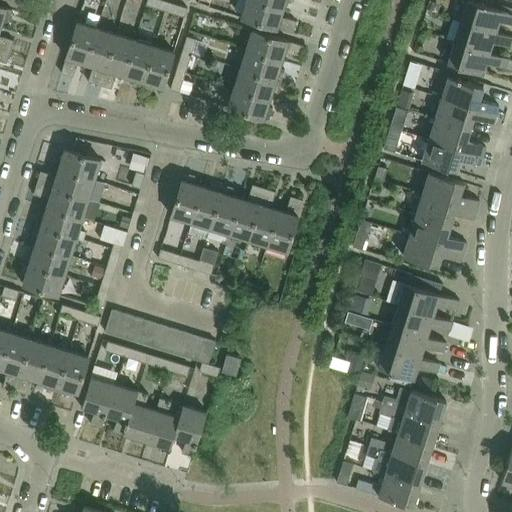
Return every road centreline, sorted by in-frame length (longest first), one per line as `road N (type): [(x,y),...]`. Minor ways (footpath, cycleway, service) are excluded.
road 1 (residential): [(35,111),(285,154),(308,142),(349,0)]
road 2 (residential): [(479,511),(474,496),(493,388),(499,224),(511,158)]
